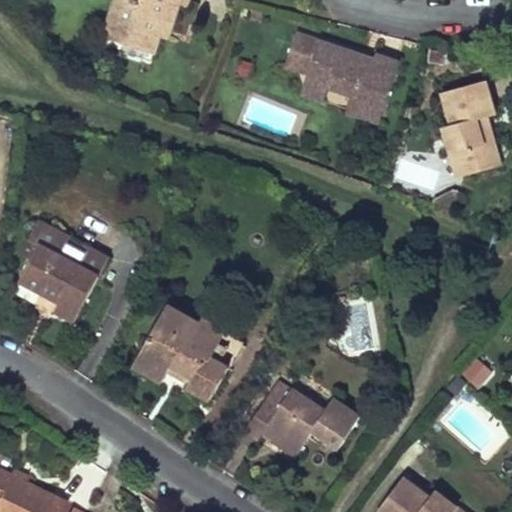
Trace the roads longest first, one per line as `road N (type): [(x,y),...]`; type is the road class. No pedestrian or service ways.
road 1 (residential): [(0,355),(234,511)]
road 2 (residential): [(345,0),(511,36)]
